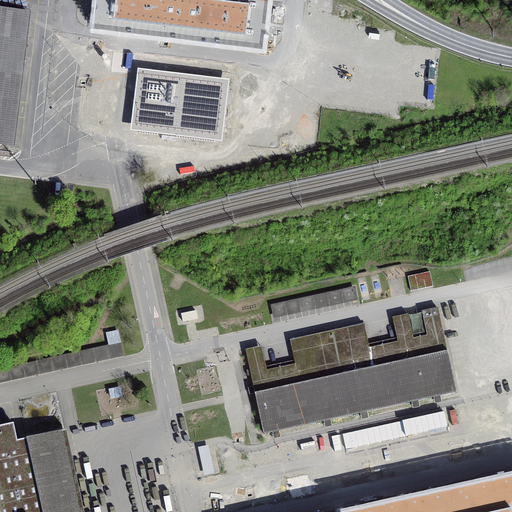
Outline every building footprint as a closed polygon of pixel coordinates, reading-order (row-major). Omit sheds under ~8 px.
[(94,0),(92,23),(126,27),(263,44),(267,0),(94,0)] [(19,12),(0,10),(0,146),(2,146),(19,12)] [(230,79),(137,68),(130,130),(223,141),(230,79)] [(429,270),(408,276),(412,292),(433,287),(429,270)] [(207,446),(198,448),(204,476),(214,474),(207,446)] [(341,511),(338,511),(511,511),(511,471),(340,508),(341,511)]
